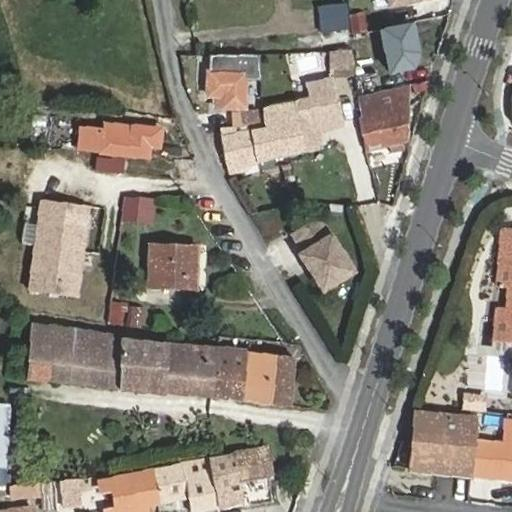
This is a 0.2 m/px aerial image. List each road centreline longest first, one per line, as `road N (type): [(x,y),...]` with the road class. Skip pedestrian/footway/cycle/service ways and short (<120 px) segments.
road 1 (residential): [(363,423),(206,165),(163,0)]
road 2 (tertiary): [(363,423),(451,141)]
road 3 (tertiary): [(451,141),(495,0)]
